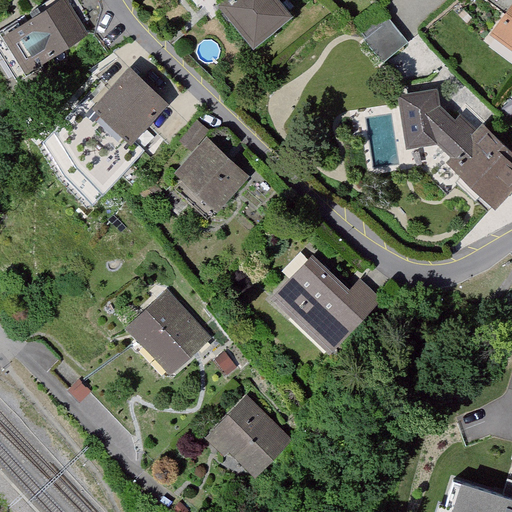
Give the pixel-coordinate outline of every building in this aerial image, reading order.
[(87,34),(67,0),(63,0),(10,31),(31,67),(87,34)] [(287,19),(271,0),(214,0),(253,47),(287,19)] [(378,2),(355,21),(388,60),(411,41),(378,2)] [(511,20),(497,40),(511,51),(511,20)] [(164,98),(120,59),(40,144),(60,179),(90,206),(157,130),(145,120),(164,98)] [(437,98),(403,100),(410,150),(441,145),(475,172),(465,183),(495,210),(511,193),(511,159),(486,133),(479,138),(463,123),(457,128),(439,113),(437,98)] [(243,178),(209,145),(184,172),(219,204),(243,178)] [(350,299),(315,266),(280,302),(337,357),(385,308),(362,286),(350,299)] [(208,341),(170,300),(135,332),(172,373),(208,341)] [(59,358),(51,364),(80,396),(87,390),(59,358)] [(288,447),(248,408),(214,444),(254,483),(288,447)] [(511,511),(511,506),(458,489),(450,511),(511,511)]
